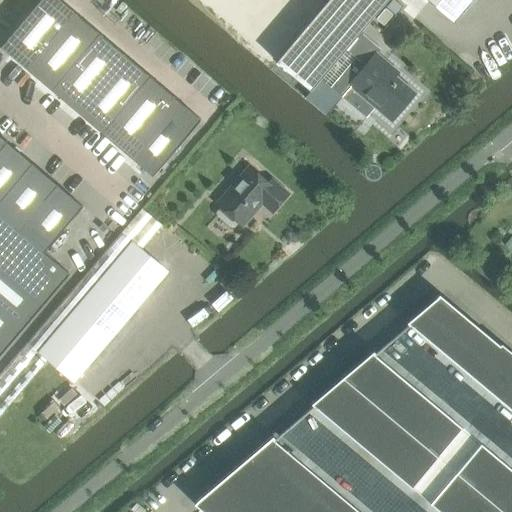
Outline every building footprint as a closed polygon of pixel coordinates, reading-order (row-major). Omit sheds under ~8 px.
[(59,0),(40,0),(1,47),(26,69),(74,13),(59,0)] [(206,0),(266,51),(309,0),(206,0)] [(328,0),(276,62),(311,91),(321,79),(348,47),(387,0),(328,0)] [(428,0),(455,23),(474,0),(428,0)] [(74,13),(26,69),(52,90),(99,34),(74,13)] [(99,34),(52,90),(77,112),(125,55),(99,34)] [(125,55),(77,112),(102,133),(150,77),(125,55)] [(355,58),(331,87),(342,97),(366,118),(376,106),(391,119),(413,93),(387,71),(390,67),(376,55),(366,67),(355,58)] [(150,77),(102,133),(127,154),(175,98),(150,77)] [(309,93),(305,97),(327,115),(330,111),(342,97),(331,87),(322,80),(321,79),(311,91),(309,93)] [(175,98),(127,154),(152,176),(200,119),(175,98)] [(7,143),(0,151),(0,202),(33,164),(7,143)] [(33,164),(0,202),(0,215),(19,232),(58,186),(33,164)] [(217,211),(216,216),(230,228),(235,227),(239,223),(242,225),(262,202),(272,212),(288,193),(275,183),(272,187),(249,168),(218,204),(221,207),(217,211)] [(58,186),(19,232),(44,253),(83,207),(58,186)] [(0,374),(0,416),(48,361),(74,383),(168,271),(142,249),(163,224),(144,208),(0,374)] [(0,215),(0,357),(70,275),(44,253),(19,232),(0,215)] [(511,334),(458,288),(424,316),(511,389),(511,334)] [(511,511),(511,453),(388,348),(326,399),(458,511),(511,511)] [(363,511),(276,437),(200,500),(214,511),(363,511)]
